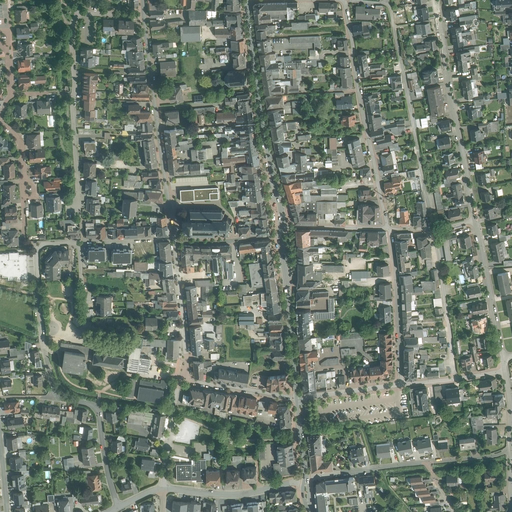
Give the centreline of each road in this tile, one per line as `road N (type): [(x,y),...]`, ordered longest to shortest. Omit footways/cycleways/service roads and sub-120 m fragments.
road 1 (residential): [(118,506),(98,407),(55,393),(49,380),(40,335),(40,244)]
road 2 (residential): [(80,218),(71,23),(88,12),(145,15)]
road 3 (residential): [(387,0),(433,229)]
road 4 (residential): [(341,0),(389,228)]
road 5 (secondary): [(247,0),(281,226)]
road 6 (residential): [(475,221),(435,0)]
road 7 (residential): [(145,15),(172,237)]
road 8 (secondary): [(279,235),(297,398)]
road 9 (residential): [(389,228),(401,384)]
road 10 (residential): [(453,378),(433,229)]
road 11 (residential): [(163,487),(246,494),(305,477)]
road 12 (residential): [(173,240),(186,339),(178,379)]
road 13 (residential): [(502,357),(475,221)]
road 14 (residential): [(4,121),(20,144),(24,245)]
road 15 (residential): [(305,477),(425,462)]
road 16 (residential): [(297,398),(178,379)]
